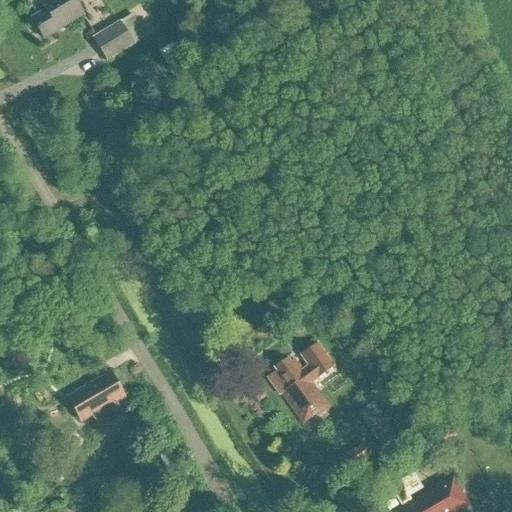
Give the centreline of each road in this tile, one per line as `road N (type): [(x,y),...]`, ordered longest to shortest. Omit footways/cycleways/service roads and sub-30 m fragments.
road 1 (unclassified): [(239,511),(0,124)]
road 2 (track): [(55,214),(100,202),(188,345)]
